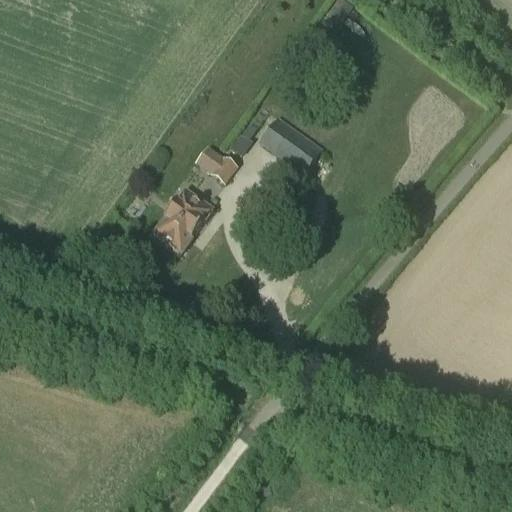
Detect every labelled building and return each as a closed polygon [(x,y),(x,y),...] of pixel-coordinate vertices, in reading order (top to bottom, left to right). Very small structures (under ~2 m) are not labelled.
[(250,115),(263,126),(276,111),(262,100),(250,115)] [(317,157),(286,135),(275,126),(260,147),(271,155),(303,177),(317,157)] [(248,148),(256,137),(247,131),(240,141),(238,140),(228,153),(241,163),(251,150),(248,148)] [(195,164),(213,161),(210,145),(192,148),(195,164)] [(210,177),(225,188),(236,172),(221,161),(210,177)] [(184,194),(152,238),(181,258),(213,214),(184,194)]
